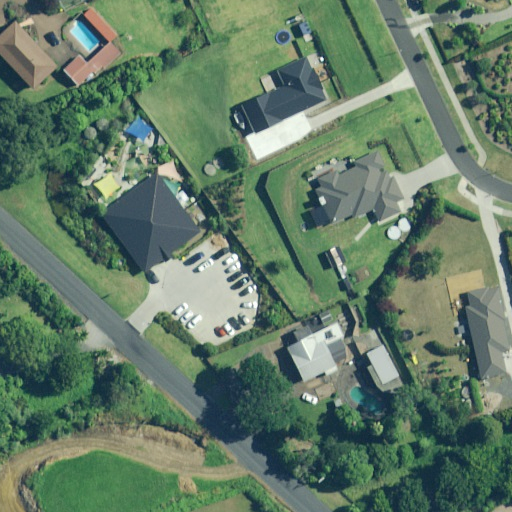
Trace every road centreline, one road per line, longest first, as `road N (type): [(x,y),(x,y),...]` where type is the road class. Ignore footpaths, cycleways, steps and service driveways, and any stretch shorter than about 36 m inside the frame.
road 1 (tertiary): [(311,511),(0,220)]
road 2 (residential): [(511,193),(472,175),(458,156),(383,0)]
